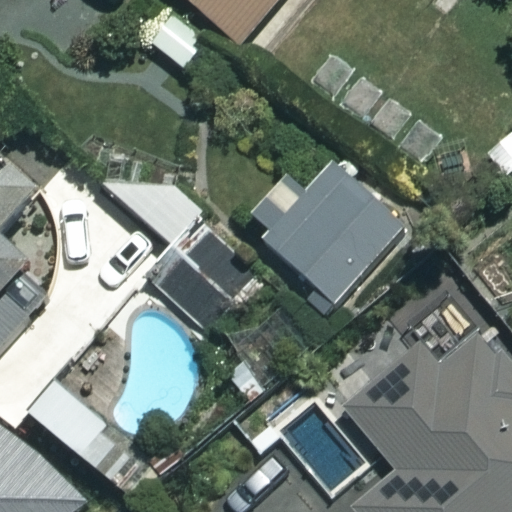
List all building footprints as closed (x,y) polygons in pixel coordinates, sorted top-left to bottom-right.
[(290,0),(172,0),(240,58),(290,0)] [(412,226),(350,167),(316,203),(294,181),(257,220),(341,300),(412,226)] [(0,238),(30,205),(0,177),(0,305),(28,275),(0,248),(0,238)] [(172,190),(111,196),(176,255),(207,221),(172,190)] [(259,277),(206,236),(166,289),(218,329),(259,277)] [(511,511),(511,377),(479,338),(436,374),(416,351),(340,414),(393,477),(351,511),(511,511)] [(113,439),(55,392),(27,426),(85,473),(113,439)]
